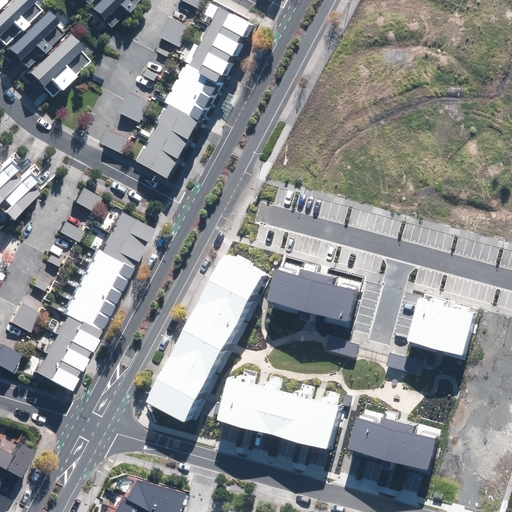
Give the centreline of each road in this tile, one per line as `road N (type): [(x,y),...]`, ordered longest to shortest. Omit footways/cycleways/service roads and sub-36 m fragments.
road 1 (tertiary): [(328,0),(101,426)]
road 2 (tertiary): [(83,421),(192,210)]
road 3 (tertiary): [(192,210),(298,14)]
road 4 (residential): [(404,511),(209,457)]
road 5 (residential): [(0,306),(82,151)]
road 6 (residential): [(82,151),(165,0)]
road 7 (residential): [(82,151),(192,210)]
